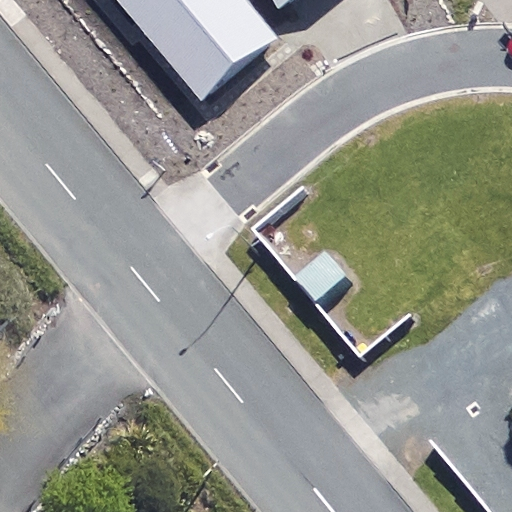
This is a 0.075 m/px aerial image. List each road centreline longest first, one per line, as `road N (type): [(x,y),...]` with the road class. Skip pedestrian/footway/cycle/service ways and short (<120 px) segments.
road 1 (residential): [(511,57),(469,56),(394,71),(323,108),(139,267)]
road 2 (tertiary): [(139,267),(338,511)]
road 3 (tertiary): [(0,103),(139,267)]
